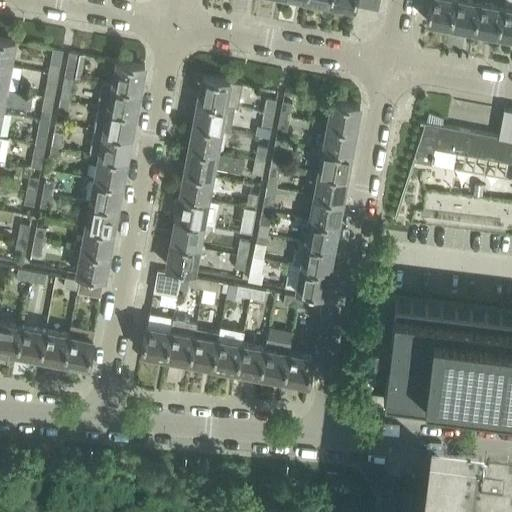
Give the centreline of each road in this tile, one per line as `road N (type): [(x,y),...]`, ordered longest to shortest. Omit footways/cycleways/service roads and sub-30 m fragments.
road 1 (residential): [(107,417),(178,27)]
road 2 (residential): [(321,434),(392,64)]
road 3 (residential): [(392,64),(178,27)]
road 4 (unclassified): [(107,417),(321,434)]
road 5 (unclassified): [(321,434),(511,450)]
road 6 (residential): [(178,27),(20,0)]
road 7 (residential): [(511,86),(392,64)]
